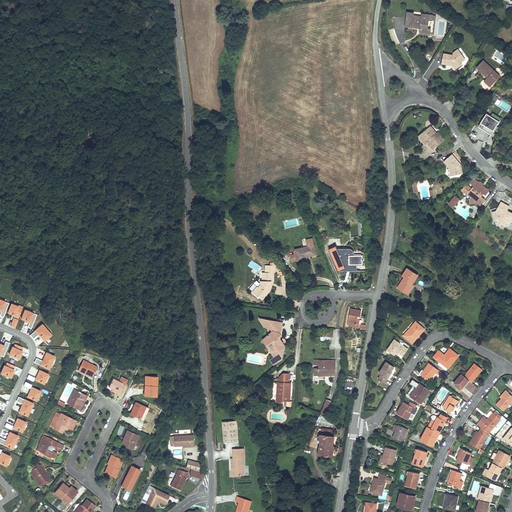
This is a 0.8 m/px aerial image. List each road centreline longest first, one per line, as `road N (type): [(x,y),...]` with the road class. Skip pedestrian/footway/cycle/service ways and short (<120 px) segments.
road 1 (residential): [(385,119),(390,216),(353,427)]
road 2 (tertiary): [(210,500),(187,215)]
road 3 (tertiary): [(173,0),(187,117),(187,215)]
road 4 (residential): [(503,364),(453,337),(432,338),(378,418),(353,427)]
road 5 (residential): [(424,511),(456,426),(503,364)]
road 6 (residential): [(84,480),(113,408),(94,409),(72,470)]
road 7 (residential): [(0,326),(26,337),(32,349),(0,429)]
road 8 (residential): [(426,97),(483,165),(511,185)]
